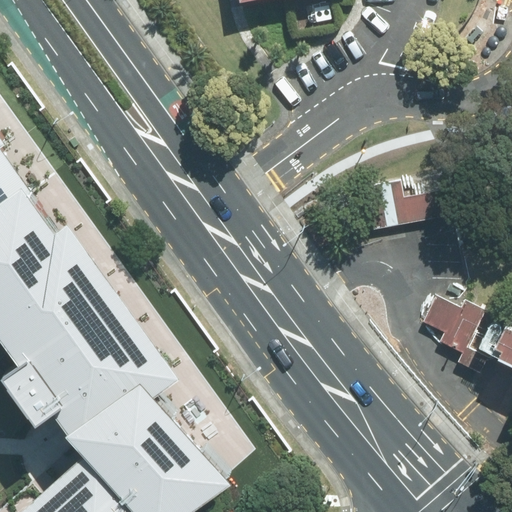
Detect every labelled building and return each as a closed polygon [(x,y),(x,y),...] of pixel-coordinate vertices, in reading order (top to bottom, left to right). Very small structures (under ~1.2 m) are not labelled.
[(224,0),(227,13),(294,0),(224,0)] [(0,148),(5,146),(0,139),(0,204),(26,185),(0,148)] [(399,177),(374,182),(382,230),(450,218),(445,194),(403,201),(399,177)] [(32,192),(26,185),(0,204),(0,341),(19,368),(2,381),(33,424),(35,427),(53,415),(68,436),(65,438),(83,457),(133,511),(191,511),(230,485),(152,398),(178,380),(66,226),(55,235),(27,197),(32,192)] [(466,350),(484,312),(462,301),(458,309),(436,299),(422,329),(466,350)] [(511,332),(503,328),(489,355),(511,366),(511,332)] [(133,511),(83,457),(61,477),(22,511),(133,511)]
